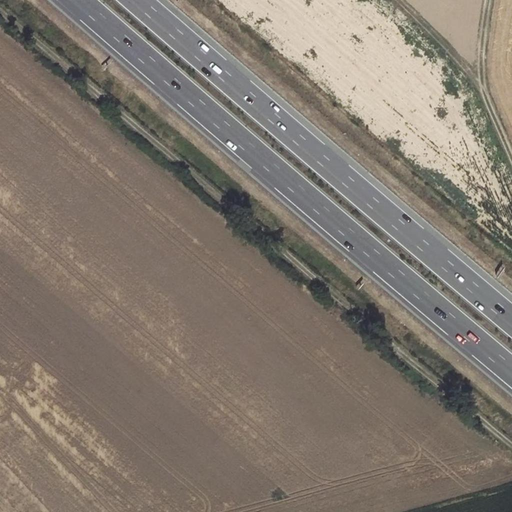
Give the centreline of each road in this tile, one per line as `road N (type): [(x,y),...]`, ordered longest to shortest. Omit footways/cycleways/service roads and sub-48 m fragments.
road 1 (track): [(0,12),(511,445)]
road 2 (motorway): [(78,0),(511,371)]
road 3 (motorway): [(511,320),(137,0)]
road 4 (track): [(481,89),(397,0)]
